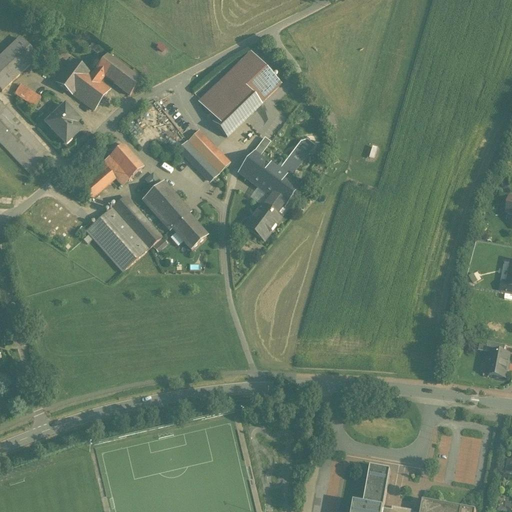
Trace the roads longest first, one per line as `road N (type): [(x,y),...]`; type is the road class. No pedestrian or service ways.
road 1 (tertiary): [(511,406),(382,388),(259,387),(141,403),(42,432)]
road 2 (unclassified): [(329,0),(134,101),(9,215)]
road 3 (unclassified): [(0,262),(42,432)]
